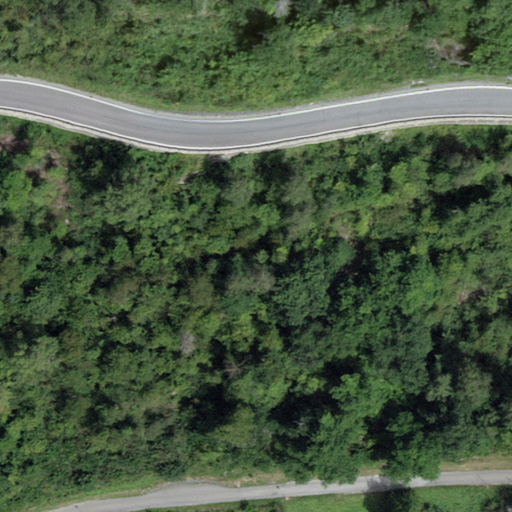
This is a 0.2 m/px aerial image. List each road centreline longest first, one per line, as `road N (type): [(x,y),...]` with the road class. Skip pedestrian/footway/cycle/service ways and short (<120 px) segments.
road 1 (tertiary): [(511,103),(395,109),(214,135),(0,97)]
road 2 (track): [(136,511),(385,480),(511,481)]
